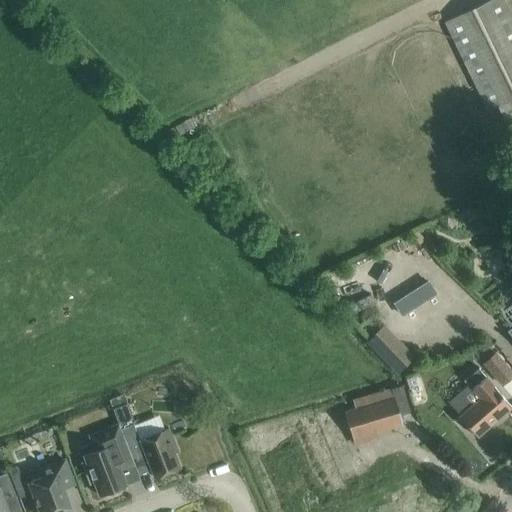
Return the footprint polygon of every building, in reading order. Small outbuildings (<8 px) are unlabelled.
[(511,18),(503,0),(488,0),(462,13),(443,23),(485,111),(495,106),(511,139),(511,18)] [(386,321),(368,338),(397,370),(415,353),(386,321)] [(480,398),(459,416),(476,437),(511,407),(479,370),(480,368),(479,367),(463,381),(464,382),(465,381),(480,398)] [(353,438),(401,424),(390,388),(352,399),(355,410),(345,413),(353,438)] [(127,403),(112,409),(120,429),(124,440),(137,435),(139,435),(135,424),(127,403)] [(165,430),(139,440),(147,459),(148,462),(154,478),(180,468),(170,442),(173,441),(168,428),(165,430)] [(134,465),(124,440),(120,429),(92,440),(95,450),(83,455),(85,460),(80,462),(89,485),(90,484),(90,483),(93,482),(99,495),(105,493),(105,495),(105,496),(105,497),(122,490),(122,489),(121,489),(120,487),(126,484),(118,464),(130,459),(133,466),(134,465)] [(22,478),(29,498),(34,511),(58,511),(70,507),(63,489),(74,485),(67,466),(64,460),(41,469),(42,471),(24,478),(24,477),(23,477),(22,478)] [(16,497),(9,478),(7,473),(0,475),(0,511),(7,511),(4,502),(16,497)]
